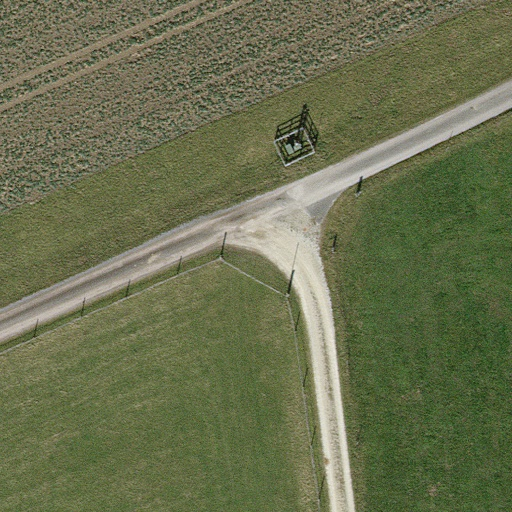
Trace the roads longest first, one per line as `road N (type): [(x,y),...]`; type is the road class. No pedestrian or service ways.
road 1 (track): [(0,336),(295,205),(511,93)]
road 2 (track): [(347,511),(295,205)]
